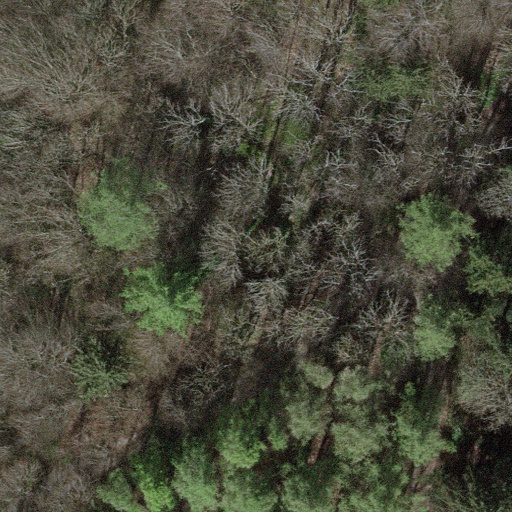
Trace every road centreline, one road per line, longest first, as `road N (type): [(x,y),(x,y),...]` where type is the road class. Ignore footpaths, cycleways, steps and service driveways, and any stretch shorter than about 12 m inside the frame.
road 1 (unclassified): [(46,511),(457,220)]
road 2 (unclassified): [(414,511),(435,307),(457,220)]
